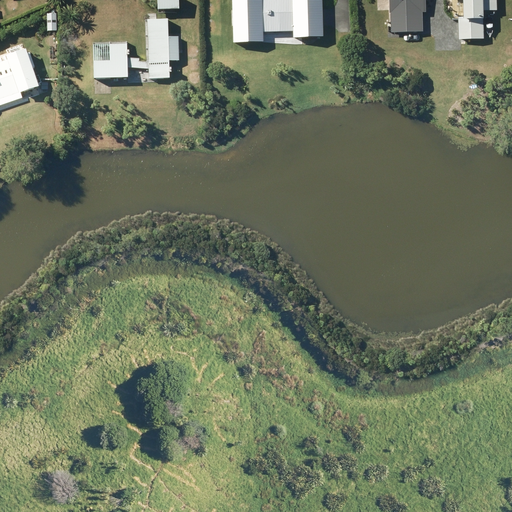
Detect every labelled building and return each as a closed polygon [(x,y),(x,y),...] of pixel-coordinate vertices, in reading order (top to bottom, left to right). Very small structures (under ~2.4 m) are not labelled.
[(177,0),(156,0),(157,10),(178,10),(177,0)] [(221,0),(222,34),(257,33),(257,26),(286,26),(287,32),(316,32),(315,0),(221,0)] [(424,0),(387,0),(388,13),(390,13),(390,32),(422,32),(422,12),(425,12),(424,0)] [(461,0),(462,17),(457,17),(458,40),(483,39),(482,11),(496,11),(495,0),(461,0)] [(57,13),(46,13),(45,31),(56,32),(57,13)] [(169,61),(178,61),(177,37),(167,37),(167,20),(146,20),(148,79),(169,79),(169,61)] [(126,43),(92,44),(92,79),(127,79),(126,43)] [(24,50),(4,57),(6,60),(0,62),(0,98),(17,92),(18,94),(37,87),(24,50)]
